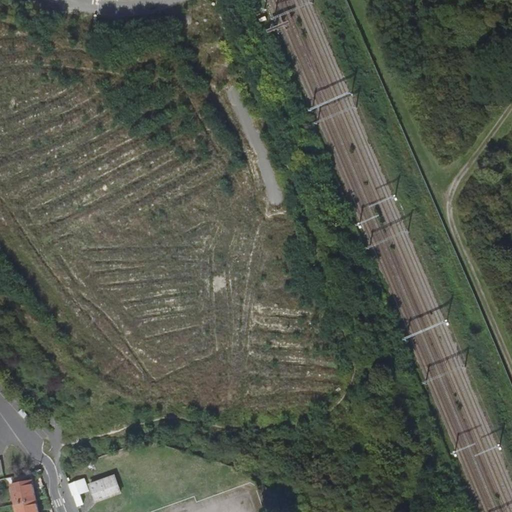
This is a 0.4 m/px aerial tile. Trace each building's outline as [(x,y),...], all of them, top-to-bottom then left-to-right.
[(91,485),(97,502),(121,494),(115,477),(91,485)] [(11,485),(15,504),(36,499),(32,480),(11,485)] [(74,497),(80,495),(88,492),(85,481),(71,485),(74,497)] [(80,495),(74,497),(78,506),(83,504),(80,495)] [(38,511),(36,499),(15,504),(16,511),(38,511)]
